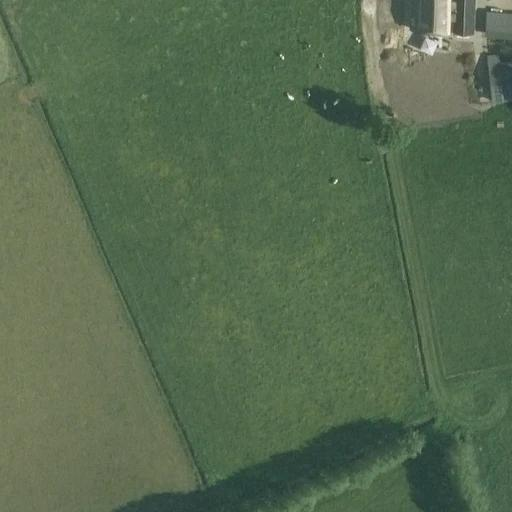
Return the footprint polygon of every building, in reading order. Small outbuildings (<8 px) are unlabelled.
[(401,25),(401,0),(380,0),(379,25),(401,25)] [(473,0),(411,0),(411,29),(472,32),(473,0)] [(496,34),(511,33),(511,25),(496,26),(496,34)] [(410,34),(389,33),(389,55),(410,56),(410,34)] [(511,61),(488,64),(491,88),(511,85),(511,61)]
